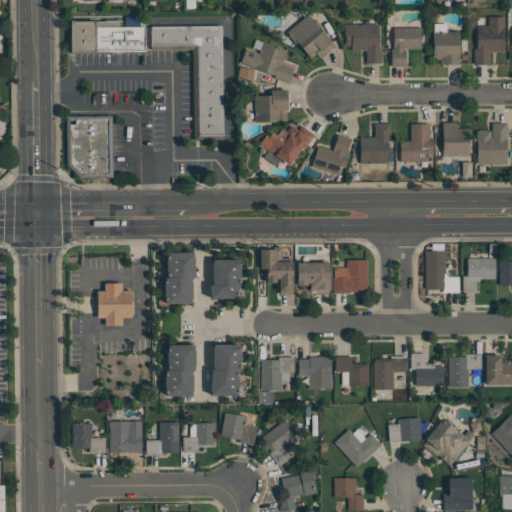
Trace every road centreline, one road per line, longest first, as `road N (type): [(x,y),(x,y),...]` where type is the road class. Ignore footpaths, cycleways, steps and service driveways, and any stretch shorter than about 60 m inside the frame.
road 1 (tertiary): [(40,229),(408,228)]
road 2 (residential): [(268,327),(511,325)]
road 3 (tertiary): [(408,202),(190,204)]
road 4 (residential): [(43,490),(237,489)]
road 5 (residential): [(328,94),(511,94)]
road 6 (tertiary): [(190,204),(39,204)]
road 7 (tertiary): [(40,229),(41,368)]
road 8 (residential): [(407,326),(408,202)]
road 9 (residential): [(388,202),(387,326)]
road 10 (tertiary): [(38,82),(39,204)]
